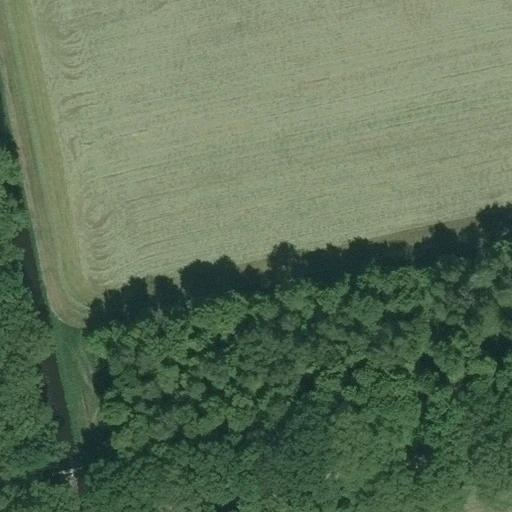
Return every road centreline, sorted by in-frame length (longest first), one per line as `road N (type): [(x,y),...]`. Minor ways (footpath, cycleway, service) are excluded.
road 1 (track): [(511,444),(179,511)]
road 2 (track): [(42,511),(0,305)]
